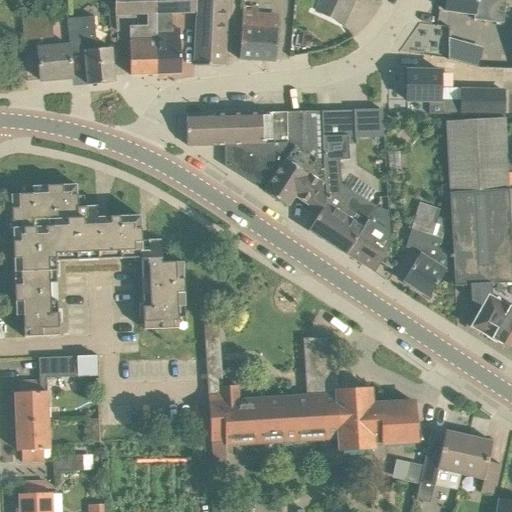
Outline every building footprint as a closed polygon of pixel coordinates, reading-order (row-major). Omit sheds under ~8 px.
[(0,0),(0,18),(16,17),(14,0),(0,0)] [(156,74),(155,0),(113,0),(114,15),(147,14),(147,26),(129,26),(130,42),(129,42),(130,76),(131,76),(131,75),(156,74)] [(171,15),(196,14),(197,0),(155,0),(156,74),(181,74),(180,62),(179,28),(172,29),(171,15)] [(209,67),(211,0),(197,0),(196,14),(194,66),(209,67)] [(211,0),(209,67),(223,67),(225,0),(211,0)] [(319,0),(315,11),(343,24),(353,0),(319,0)] [(445,0),(444,11),(475,15),(474,20),(503,24),(506,0),(445,0)] [(275,62),(278,15),(257,13),(257,7),(242,6),(239,60),(275,62)] [(72,78),(70,53),(69,44),(53,45),(51,17),(22,19),(25,50),(26,50),(25,44),(37,43),(40,81),(72,78)] [(66,19),(69,44),(70,53),(85,51),(88,85),(114,83),(111,49),(97,50),(94,17),(66,19)] [(310,48),(313,33),(304,32),(301,47),(310,48)] [(450,39),(446,60),(479,65),(483,44),(450,39)] [(390,94),(403,93),(402,71),(388,71),(390,94)] [(443,71),(427,71),(407,71),(406,101),(429,101),(429,114),(461,114),(461,117),(488,116),(505,117),(504,93),(462,91),(462,88),(442,88),(443,71)] [(354,136),(354,111),(346,111),(320,112),(323,137),(335,137),(347,136),(354,136)] [(305,210),(317,217),(328,202),(325,160),(320,112),(286,113),(287,144),(227,145),(227,166),(266,190),(264,192),(287,207),(294,196),(309,204),(305,210)] [(187,146),(227,145),(287,144),(286,113),(186,116),(187,146)] [(508,180),(505,117),(488,116),(461,117),(461,121),(446,121),(453,252),(454,272),(453,272),(454,287),(470,285),(471,301),(481,307),(469,328),(511,351),(511,189),(509,190),(508,180)] [(340,183),(339,160),(325,160),(328,202),(317,217),(308,231),(346,255),(347,255),(374,272),(388,251),(390,246),(391,241),(390,238),(389,235),(388,234),(386,232),(384,230),(368,221),(377,207),(339,185),(340,183)] [(78,219),(77,207),(76,185),(53,186),(54,193),(11,195),(12,222),(78,219)] [(454,272),(453,252),(438,248),(446,227),(444,226),(447,220),(441,219),(444,213),(440,211),(441,210),(419,202),(406,248),(419,256),(403,281),(428,298),(444,272),(453,272),(454,272)] [(141,241),(140,216),(97,218),(96,207),(77,207),(78,219),(12,222),(13,264),(55,262),(141,258),(161,257),(160,240),(141,241)] [(185,319),(184,282),(183,262),(161,263),(161,257),(141,258),(144,330),(178,328),(178,319),(185,319)] [(24,338),(44,337),(59,336),(55,262),(13,264),(15,295),(22,294),(24,338)] [(238,402),(236,386),(223,387),(223,385),(207,385),(212,461),(226,460),(225,448),(311,442),(337,440),(338,453),(376,450),(376,444),(417,442),(414,402),(371,405),(370,389),(336,391),(333,338),(304,340),(307,397),(238,402)] [(97,377),(97,369),(97,357),(38,358),(39,381),(19,381),(19,393),(15,393),(16,423),(48,421),(47,378),(97,377)] [(88,420),(89,444),(100,443),(98,419),(88,420)] [(22,463),(49,462),(48,421),(16,423),(17,451),(21,451),(22,463)] [(460,475),(469,437),(445,431),(443,440),(430,437),(423,466),(420,482),(456,490),(460,475)] [(494,495),(495,491),(499,471),(486,468),(492,442),(469,437),(460,475),(484,481),(481,492),(494,495)] [(54,472),(93,471),(93,456),(54,456),(54,472)] [(423,466),(396,461),(392,479),(419,485),(420,482),(423,466)] [(23,495),(19,495),(19,511),(53,511),(53,494),(43,494),(43,482),(23,483),(23,495)] [(511,511),(511,501),(498,499),(496,511),(511,511)] [(209,502),(209,511),(229,511),(229,502),(209,502)]
